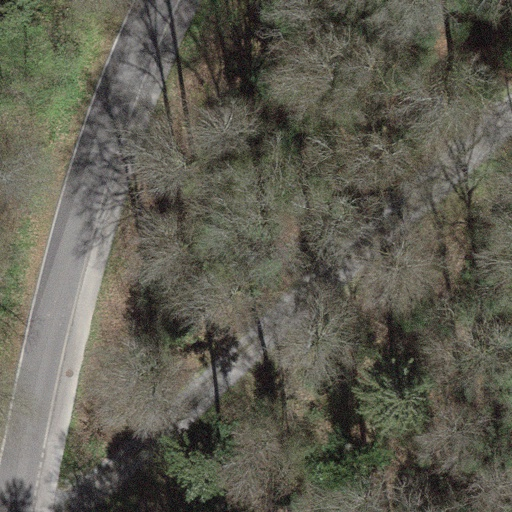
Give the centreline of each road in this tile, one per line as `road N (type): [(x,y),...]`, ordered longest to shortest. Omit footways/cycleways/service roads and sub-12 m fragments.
road 1 (track): [(511,123),(69,511)]
road 2 (unclassified): [(10,511),(89,175),(158,0)]
